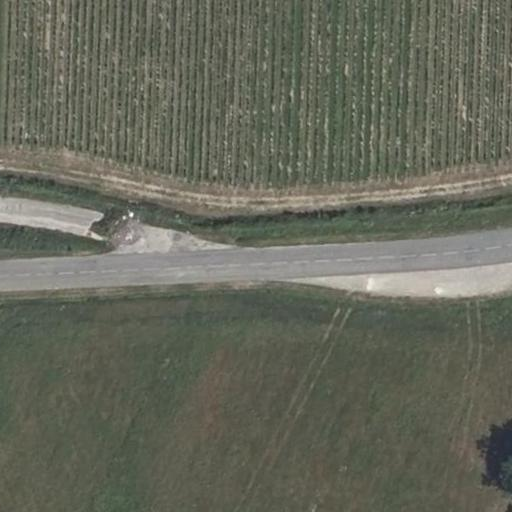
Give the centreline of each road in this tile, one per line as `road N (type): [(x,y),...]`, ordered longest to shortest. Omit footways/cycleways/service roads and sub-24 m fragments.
road 1 (track): [(511,176),(235,204),(0,163)]
road 2 (tertiary): [(0,274),(454,253),(511,243)]
